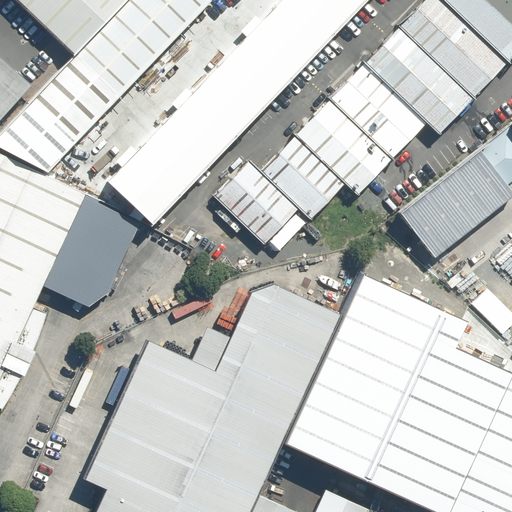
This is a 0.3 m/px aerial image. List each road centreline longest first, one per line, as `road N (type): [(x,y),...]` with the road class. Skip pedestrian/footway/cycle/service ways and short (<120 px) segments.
road 1 (unknown): [(397,0),(279,125),(187,185),(184,200),(197,217),(241,252)]
road 2 (unknown): [(511,74),(364,185)]
